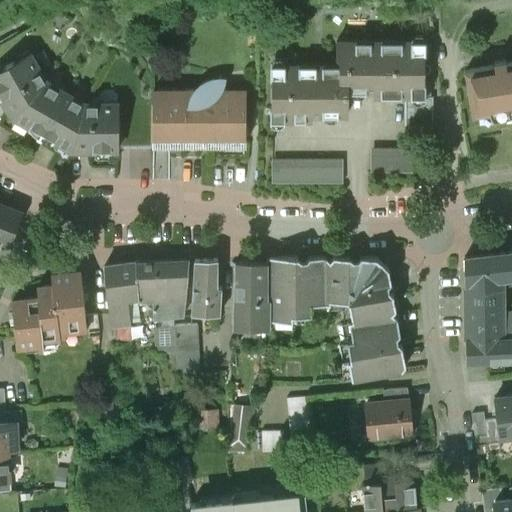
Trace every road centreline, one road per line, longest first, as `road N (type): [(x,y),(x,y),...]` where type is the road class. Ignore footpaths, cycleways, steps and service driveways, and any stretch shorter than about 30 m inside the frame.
road 1 (residential): [(0,175),(256,233),(324,235),(436,220)]
road 2 (residential): [(464,511),(436,220)]
